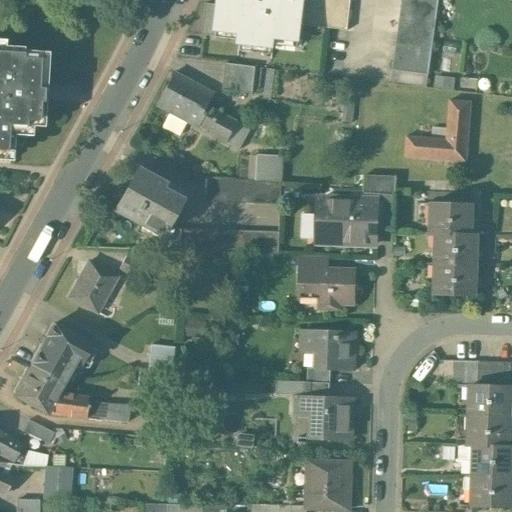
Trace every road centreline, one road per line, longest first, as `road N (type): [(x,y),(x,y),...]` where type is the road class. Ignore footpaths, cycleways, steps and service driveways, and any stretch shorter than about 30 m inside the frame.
road 1 (residential): [(0,312),(165,0)]
road 2 (residential): [(384,511),(398,360),(420,335),(451,324),(511,326)]
